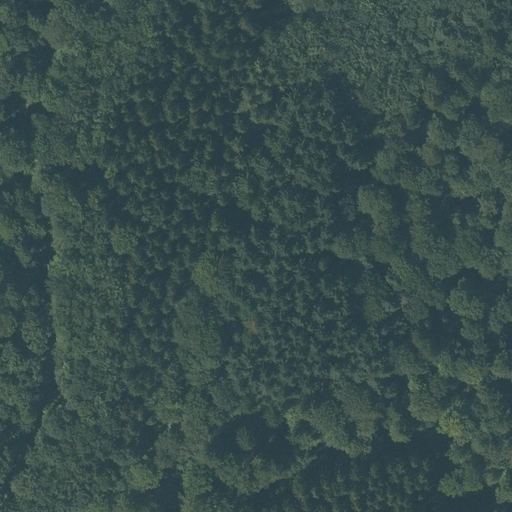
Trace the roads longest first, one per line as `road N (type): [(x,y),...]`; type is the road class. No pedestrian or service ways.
road 1 (track): [(0,485),(41,416),(56,321),(51,230),(29,154),(26,100),(41,59),(86,0)]
road 2 (track): [(368,511),(364,480),(427,437),(511,323)]
